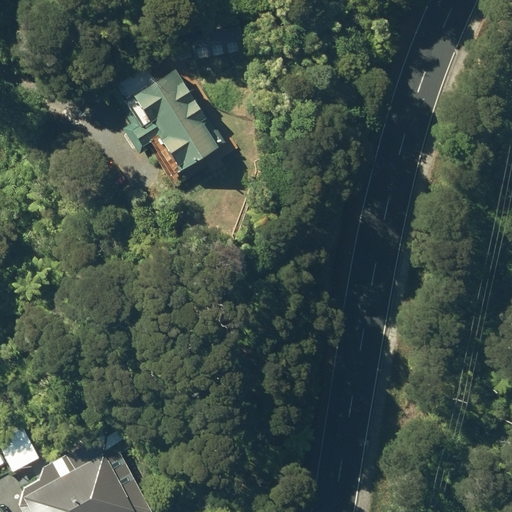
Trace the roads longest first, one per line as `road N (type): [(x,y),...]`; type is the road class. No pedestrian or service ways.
road 1 (tertiary): [(456,0),(424,73),(382,214),(332,511)]
road 2 (unknown): [(114,139),(51,96),(0,74)]
